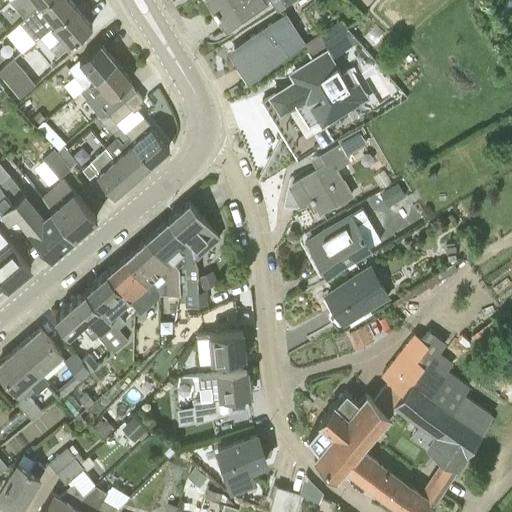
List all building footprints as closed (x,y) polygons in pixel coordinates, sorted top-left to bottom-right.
[(51,25),(76,4),(71,0),(46,0),(41,5),(39,4),(22,18),(38,36),(51,25)] [(244,16),(269,0),(272,0),(278,9),(291,0),(209,0),(227,27),(244,16)] [(58,54),(92,24),(76,4),(51,25),(61,36),(50,46),(58,54)] [(307,43),(306,42),(287,13),(234,46),(244,62),(241,64),(250,79),(307,43)] [(324,41),(347,26),(342,20),(320,35),(324,41)] [(290,70),(294,78),(267,92),(279,113),(271,117),(287,145),(369,98),(351,66),(342,72),(332,56),(360,39),(347,26),(324,41),(311,49),(315,55),(290,70)] [(89,83),(116,60),(100,41),(69,68),(84,85),(88,82),(89,83)] [(109,111),(136,88),(129,81),(132,79),(116,60),(89,83),(88,82),(84,85),(80,88),(88,97),(87,98),(99,113),(105,108),(109,111)] [(3,74),(9,82),(15,77),(9,70),(3,74)] [(117,120),(144,98),(136,88),(109,111),(117,120)] [(117,120),(109,111),(105,108),(99,113),(98,114),(117,136),(106,146),(133,177),(151,162),(125,130),(117,120)] [(40,109),(34,114),(39,121),(45,116),(40,109)] [(151,162),(170,146),(152,126),(153,125),(143,114),(125,130),(151,162)] [(59,148),(66,142),(44,120),(37,126),(59,148)] [(363,133),(346,142),(350,151),(368,142),(363,133)] [(320,212),(354,194),(345,177),(343,178),(337,167),(350,159),(340,141),(312,157),(315,163),(311,165),(290,177),(283,203),(298,207),(312,199),(320,212)] [(115,193),(133,177),(106,146),(82,167),(90,175),(95,170),(115,193)] [(55,148),(44,157),(60,176),(71,167),(55,148)] [(0,183),(0,185),(11,199),(22,190),(10,175),(0,183)] [(75,234),(97,215),(64,176),(41,195),(75,234)] [(398,181),(379,191),(387,205),(405,195),(398,181)] [(0,208),(10,220),(17,213),(30,229),(44,216),(25,194),(22,190),(11,199),(0,185),(0,208)] [(25,194),(44,216),(30,229),(52,254),(75,234),(41,195),(33,186),(25,194)] [(212,225),(203,214),(190,199),(169,217),(192,243),(201,254),(221,235),(212,225)] [(327,270),(370,245),(357,221),(367,215),(362,208),(309,239),(327,270)] [(201,254),(192,243),(169,217),(151,232),(174,260),(182,252),(185,304),(206,303),(206,287),(198,290),(197,264),(196,258),(201,254)] [(0,229),(0,276),(8,286),(31,266),(0,229)] [(180,292),(179,266),(174,260),(151,232),(128,251),(159,287),(159,292),(180,292)] [(140,312),(159,295),(159,292),(159,287),(128,251),(105,271),(128,299),(129,298),(140,312)] [(457,253),(449,253),(449,261),(457,261),(457,253)] [(342,320),(388,292),(372,265),(326,293),(342,320)] [(213,269),(198,274),(203,286),(217,281),(213,269)] [(116,310),(128,299),(105,271),(85,288),(119,327),(126,321),(116,310)] [(128,338),(119,327),(85,288),(53,315),(68,331),(84,317),(113,350),(128,338)] [(208,310),(210,324),(225,322),(223,308),(208,310)] [(19,345),(40,370),(61,352),(40,326),(19,345)] [(212,359),(246,356),(243,327),(209,331),(212,359)] [(412,377),(423,363),(415,356),(427,340),(415,332),(403,347),(382,374),(389,379),(391,381),(403,390),(412,377)] [(412,377),(430,391),(447,367),(452,360),(427,340),(415,356),(423,363),(412,377)] [(49,381),(40,370),(19,345),(0,360),(0,368),(17,389),(19,387),(25,395),(17,401),(32,419),(43,410),(27,394),(34,388),(37,392),(49,381)] [(80,379),(91,370),(90,369),(81,359),(75,351),(65,360),(76,373),(80,379)] [(90,369),(97,363),(89,353),(81,359),(90,369)] [(178,363),(179,374),(190,373),(188,362),(178,363)] [(463,395),(471,383),(447,367),(430,391),(412,377),(403,390),(394,400),(397,402),(437,431),(428,445),(446,458),(441,466),(449,475),(491,414),(463,395)] [(217,396),(249,393),(247,368),(198,373),(200,397),(193,398),(196,419),(219,413),(217,396)] [(346,389),(336,402),(335,401),(319,419),(320,420),(308,433),(318,447),(314,451),(337,471),(344,464),(359,446),(389,412),(397,402),(394,400),(403,390),(391,381),(389,379),(374,398),(367,392),(360,400),(346,389)] [(86,390),(78,396),(86,406),(94,400),(86,390)] [(113,424),(103,415),(93,425),(103,434),(113,424)] [(134,415),(122,427),(134,440),(146,427),(134,415)] [(243,467),(266,460),(257,432),(217,445),(230,485),(247,479),(243,467)] [(72,443),(68,447),(74,454),(78,450),(72,443)] [(57,472),(76,456),(74,454),(68,447),(67,446),(49,461),(57,472)] [(169,457),(175,451),(171,446),(165,452),(169,457)] [(390,471),(390,470),(359,446),(344,464),(375,487),(377,489),(390,471)] [(181,454),(170,459),(173,465),(180,468),(186,465),(181,454)] [(0,472),(8,465),(0,455),(0,472)] [(66,483),(85,467),(76,456),(57,472),(66,483)] [(39,475),(45,466),(36,460),(30,469),(18,461),(0,490),(0,495),(14,504),(23,490),(29,493),(40,475),(39,475)] [(195,466),(187,475),(199,486),(208,476),(195,466)] [(410,511),(423,511),(441,488),(437,488),(429,483),(421,492),(390,471),(377,489),(410,511)] [(68,511),(74,503),(96,484),(95,483),(83,493),(74,482),(59,494),(52,490),(39,511),(68,511)] [(282,510),(289,487),(277,483),(270,506),(282,510)] [(111,511),(128,497),(110,486),(107,491),(96,484),(74,503),(68,511),(111,511)] [(205,496),(214,499),(217,490),(208,487),(205,496)] [(287,511),(294,511),(301,491),(289,487),(282,510),(287,511)] [(221,511),(236,511),(238,507),(225,503),(221,511)]
